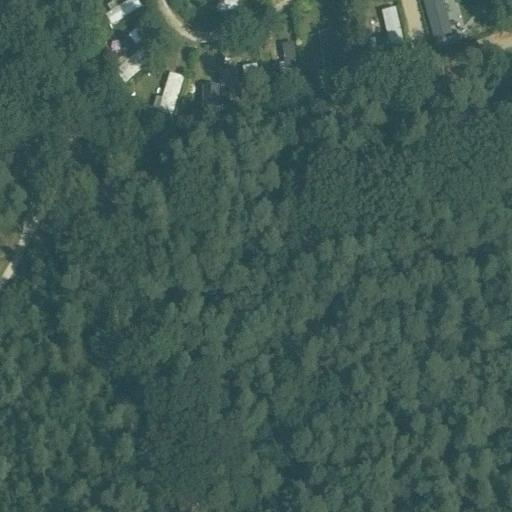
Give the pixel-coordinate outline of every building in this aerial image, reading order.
[(111,14),(105,17),(111,27),(141,9),(135,0),(133,0),(118,9),(111,14)] [(233,0),(222,6),(226,14),(227,14),(252,0),(233,0)] [(394,12),(381,15),(387,44),(390,56),(390,58),(404,55),(394,12)] [(336,33),(318,36),(322,62),(323,70),(325,78),(343,75),(336,33)] [(294,47),(282,48),(285,67),(286,77),(287,82),(299,80),(294,47)] [(121,69),(115,74),(125,85),(153,60),(143,49),(128,62),(121,69)] [(257,67),(243,69),(248,102),(261,100),(257,67)] [(158,117),(157,119),(170,123),(171,121),(183,82),(170,78),(162,102),(159,111),(159,113),(158,117)] [(202,90),(202,129),(219,128),(218,90),(202,90)]
